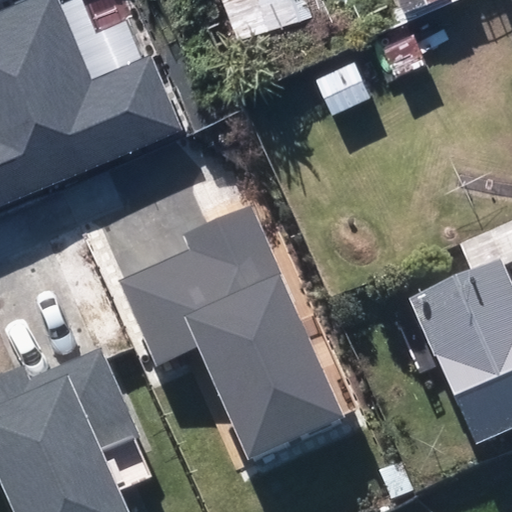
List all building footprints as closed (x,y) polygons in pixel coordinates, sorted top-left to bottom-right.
[(0,192),(190,113),(158,37),(98,62),(72,0),(4,0),(0,2),(0,192)] [(310,0),(228,0),(240,36),(315,12),(310,0)] [(392,0),(401,24),(451,4),(449,0),(392,0)] [(381,38),(397,77),(427,64),(411,26),(381,38)] [(354,66),(313,83),(328,120),(369,103),(354,66)] [(258,199),(186,230),(192,244),(124,274),(161,359),(180,351),(168,324),(195,313),(257,454),(351,413),(258,199)] [(413,304),(476,450),(511,434),(511,228),(463,250),(475,278),(413,304)] [(0,454),(25,511),(134,511),(107,450),(148,432),(107,340),(37,371),(31,358),(0,371),(0,454)]
